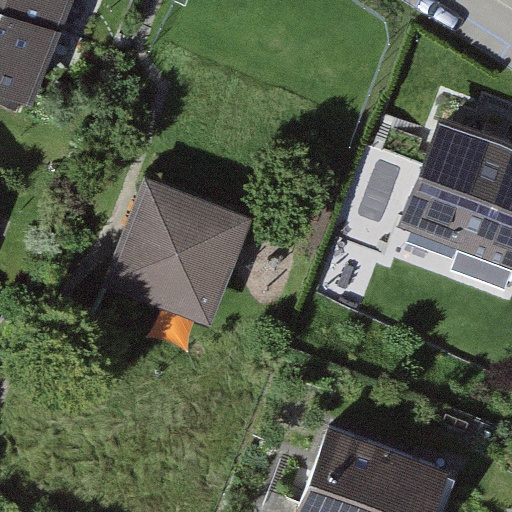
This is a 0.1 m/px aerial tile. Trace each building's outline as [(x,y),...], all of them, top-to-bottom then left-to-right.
[(74,0),(0,0),(0,6),(57,26),(64,29),(74,0)] [(0,6),(0,84),(32,96),(57,26),(0,6)] [(511,148),(424,120),(387,233),(511,274),(511,148)] [(251,213),(147,170),(101,279),(211,321),(251,213)] [(414,511),(430,460),(311,425),(285,511),(414,511)]
